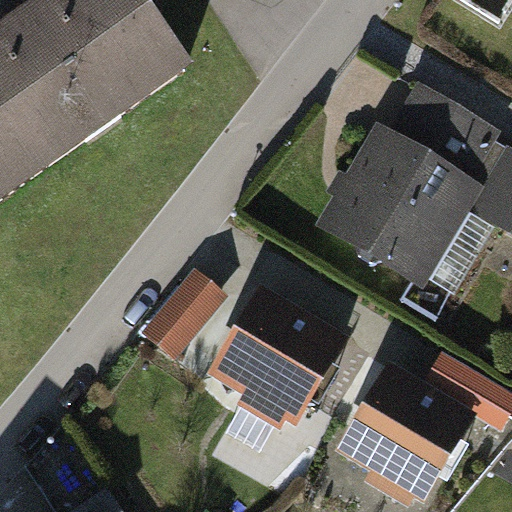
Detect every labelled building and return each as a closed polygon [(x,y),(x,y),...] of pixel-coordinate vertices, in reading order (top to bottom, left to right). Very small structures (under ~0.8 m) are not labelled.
[(141,0),(40,0),(0,30),(0,188),(182,54),(141,0)] [(400,128),(388,122),(339,207),(442,266),(482,196),(511,213),(511,151),(497,143),(504,130),(425,85),(400,128)] [(235,299),(197,269),(147,331),(185,361),(235,299)] [(355,339),(271,287),(221,368),(305,420),(355,339)] [(511,394),(451,358),(437,382),(511,427),(511,394)] [(485,426),(397,367),(349,439),(437,498),(485,426)] [(133,511),(116,485),(74,511),(133,511)]
